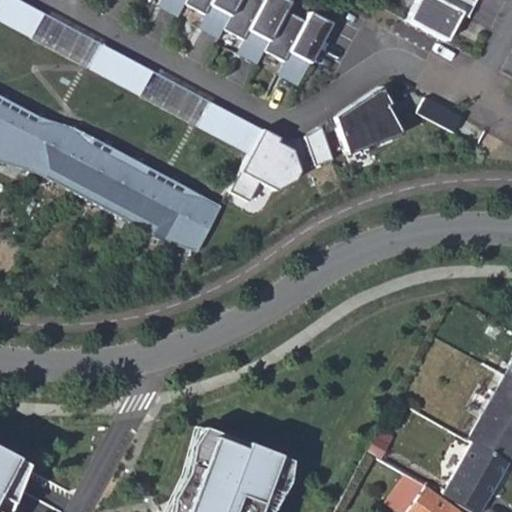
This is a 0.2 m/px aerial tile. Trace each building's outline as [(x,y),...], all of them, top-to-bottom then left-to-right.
[(0,0),(0,24),(28,39),(41,15),(13,0),(0,0)] [(216,12),(227,18),(236,0),(184,0),(182,6),(202,16),(209,4),(217,9),(216,12)] [(260,0),(261,0),(260,0),(236,0),(227,18),(220,31),(241,41),(247,30),(256,34),(255,37),(266,43),(283,12),(287,3),(280,0),(260,0)] [(439,0),(414,0),(404,21),(443,42),(458,14),(458,13),(438,3),(439,0)] [(471,4),(463,0),(439,0),(438,3),(458,13),(458,14),(464,18),(471,4)] [(334,11),(327,8),(321,21),(327,25),(334,11)] [(302,22),(283,12),(266,43),(261,52),(281,63),(288,51),(297,56),(295,58),(306,64),(327,25),(321,21),(306,14),(302,22)] [(99,45),(41,15),(28,39),(86,70),(99,45)] [(150,73),(99,45),(86,70),(137,97),(150,73)] [(207,104),(150,73),(137,97),(195,128),(207,104)] [(387,106),(377,87),(331,118),(354,160),(399,135),(383,108),(387,106)] [(36,117),(0,97),(0,162),(9,167),(44,179),(161,242),(193,252),(218,207),(72,128),(36,117)] [(258,131),(207,104),(195,128),(245,155),(258,131)] [(307,134),(301,137),(311,167),(329,161),(317,128),(307,134)] [(245,155),(225,192),(244,203),(255,184),(270,192),(290,181),(295,173),(288,151),(272,143),(274,139),(268,136),(258,131),(245,155)] [(468,511),(476,511),(511,449),(511,382),(502,377),(465,441),(468,443),(442,488),(438,494),(468,511)] [(258,511),(279,460),(203,430),(171,511),(258,511)] [(0,494),(16,464),(0,455),(0,494)] [(24,474),(12,507),(27,511),(64,511),(72,490),(24,474)] [(468,511),(438,494),(436,493),(423,485),(422,485),(401,511),(468,511)]
